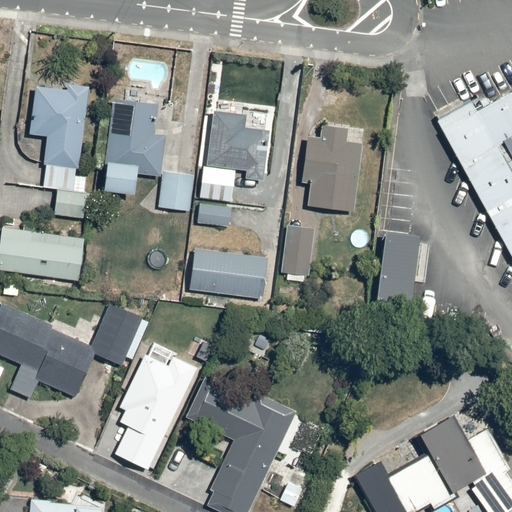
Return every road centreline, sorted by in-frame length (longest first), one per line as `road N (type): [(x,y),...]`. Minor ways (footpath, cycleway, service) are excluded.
road 1 (residential): [(0,426),(181,511)]
road 2 (residential): [(384,0),(372,29),(352,36),(277,29)]
